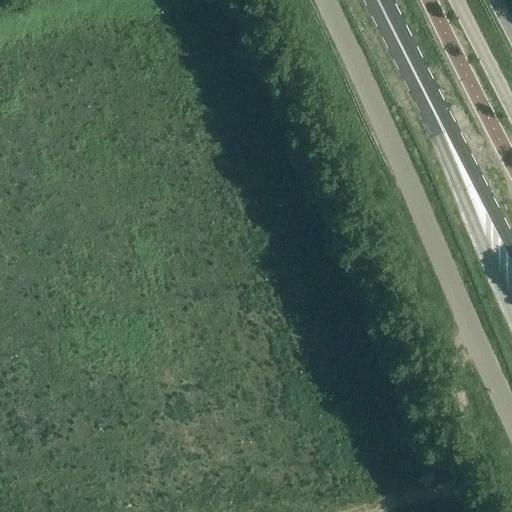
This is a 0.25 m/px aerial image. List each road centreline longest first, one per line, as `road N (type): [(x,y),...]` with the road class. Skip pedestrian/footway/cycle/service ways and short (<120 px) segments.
road 1 (unclassified): [(511,419),(318,0)]
road 2 (secondary): [(511,270),(377,0)]
road 3 (track): [(451,294),(437,313),(476,405),(477,433),(452,482),(436,491)]
road 4 (unclassified): [(454,0),(511,110)]
